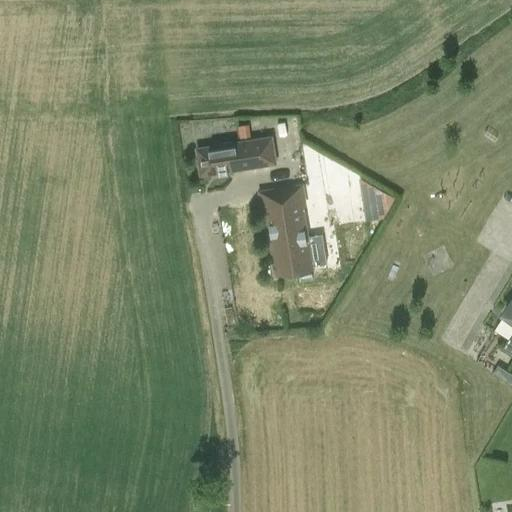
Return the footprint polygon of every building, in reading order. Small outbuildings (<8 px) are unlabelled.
[(277,164),(272,136),(196,148),(201,178),(277,164)] [(262,212),(266,211),(276,276),(311,270),(301,206),(304,205),(301,186),(259,193),(262,212)] [(383,218),(395,198),(363,202),(366,221),(383,218)] [(315,236),(317,264),(327,264),(326,236),(315,236)] [(511,304),(503,316),(511,322),(511,331),(502,348),(511,354),(511,304)] [(511,375),(497,366),(493,373),(511,384),(511,375)]
